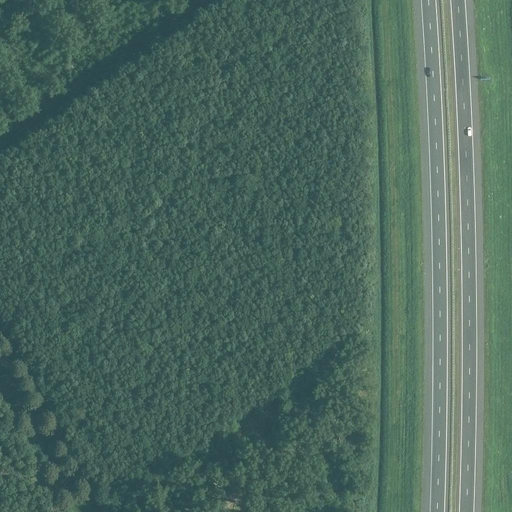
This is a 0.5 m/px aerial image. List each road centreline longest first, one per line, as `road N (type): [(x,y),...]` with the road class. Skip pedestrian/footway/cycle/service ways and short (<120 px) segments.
road 1 (motorway): [(429,0),(440,183),(436,511)]
road 2 (motorway): [(470,511),(472,183),(461,0)]
